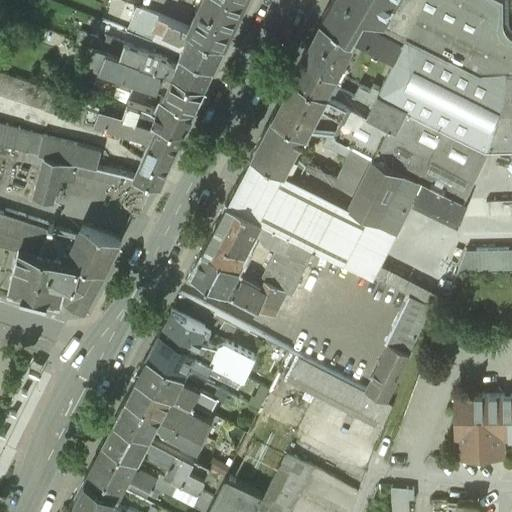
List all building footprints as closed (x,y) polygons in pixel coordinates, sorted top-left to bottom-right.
[(200,0),(188,27),(191,28),(190,30),(224,42),(243,0),(200,0)] [(511,35),(509,34),(505,29),(503,23),(502,0),(331,0),(321,18),(356,37),(367,15),(391,27),(408,36),(480,71),(507,70),(511,70),(511,35)] [(188,27),(140,8),(133,25),(152,33),(154,28),(182,40),(186,39),(181,51),(182,51),(214,64),(224,42),(190,30),(191,28),(188,27)] [(391,27),(367,15),(356,37),(355,37),(380,50),(391,27)] [(356,37),(321,18),(302,56),(336,73),(355,37),(356,37)] [(480,71),(408,36),(380,88),(377,93),(486,147),(508,88),(507,70),(480,71)] [(124,44),(106,38),(101,51),(119,57),(124,44)] [(167,60),(124,44),(119,57),(130,61),(203,87),(214,64),(182,51),(177,65),(171,63),(167,60)] [(101,51),(91,47),(88,56),(101,60),(98,69),(124,78),(130,61),(119,57),(101,51)] [(101,60),(88,56),(85,64),(98,69),(101,60)] [(336,73),(302,56),(292,75),(367,112),(377,93),(370,90),(360,85),(354,95),(337,86),(335,89),(329,86),(336,73)] [(203,87),(130,61),(124,78),(155,89),(159,79),(169,82),(163,97),(194,108),(203,87)] [(0,92),(26,99),(31,77),(0,69),(0,92)] [(292,75),(272,113),(305,130),(320,103),(344,116),(338,128),(354,136),(367,112),(292,75)] [(511,79),(487,148),(511,147),(511,79)] [(380,88),(373,84),(370,90),(377,93),(380,88)] [(88,103),(53,90),(46,111),(86,124),(83,132),(103,139),(107,126),(95,123),(100,106),(88,103)] [(486,147),(377,93),(367,112),(477,167),(486,147)] [(163,97),(160,96),(156,108),(128,98),(123,113),(184,130),(194,108),(163,97)] [(123,113),(100,106),(95,123),(107,126),(151,139),(136,177),(160,183),(184,130),(123,113)] [(477,167),(367,112),(354,136),(338,128),(335,134),(340,136),(462,198),(477,167)] [(305,130),(272,113),(252,153),(350,203),(358,187),(338,177),(307,161),(295,151),(305,130)] [(101,152),(0,125),(0,143),(45,155),(78,163),(96,168),(101,152)] [(462,198),(340,136),(336,147),(347,153),(338,177),(358,187),(350,203),(395,227),(411,193),(458,217),(466,200),(462,198)] [(350,203),(252,153),(228,200),(285,230),(315,245),(371,274),(395,227),(350,203)] [(78,163),(45,155),(36,193),(53,198),(60,174),(74,179),(78,163)] [(285,230),(228,200),(204,247),(238,264),(258,225),(265,237),(278,243),(285,230)] [(50,224),(6,210),(4,214),(0,212),(0,240),(19,246),(41,251),(50,224)] [(79,233),(54,228),(55,225),(50,224),(41,251),(105,268),(121,238),(83,225),(79,233)] [(315,245),(285,230),(278,243),(261,276),(286,288),(291,291),(315,245)] [(41,251),(19,246),(8,286),(69,301),(81,307),(82,306),(83,306),(85,306),(105,268),(41,251)] [(238,264),(204,247),(191,272),(273,314),(286,288),(261,276),(238,264)] [(511,247),(465,249),(458,270),(511,268),(511,247)] [(237,321),(181,293),(175,305),(218,324),(220,319),(224,321),(222,325),(233,330),(237,321)] [(408,293),(386,341),(388,342),(408,352),(429,304),(408,293)] [(205,325),(172,308),(160,330),(214,357),(224,362),(245,373),(254,354),(217,335),(214,337),(211,343),(199,336),(205,325)] [(461,324),(438,324),(438,338),(462,337),(461,324)] [(214,357),(160,330),(149,352),(182,369),(189,355),(195,358),(197,363),(208,368),(214,357)] [(388,342),(366,387),(386,397),(408,352),(388,342)] [(182,369),(149,352),(138,373),(189,399),(206,408),(213,394),(178,376),(182,369)] [(366,387),(301,354),(288,379),(382,427),(393,401),(386,397),(366,387)] [(224,362),(214,357),(208,368),(218,373),(224,362)] [(189,399),(138,373),(126,396),(203,434),(212,416),(187,403),(189,399)] [(511,393),(455,395),(456,455),(504,454),(503,436),(511,436),(511,393)] [(203,434),(126,396),(115,417),(148,434),(155,420),(160,423),(160,427),(197,444),(203,434)] [(148,434),(115,417),(104,438),(137,455),(145,440),(152,443),(148,449),(170,460),(165,469),(199,486),(210,465),(148,434)] [(137,455),(104,438),(95,454),(153,483),(156,477),(159,471),(143,463),(139,466),(133,463),(137,455)] [(264,493),(225,473),(215,494),(206,510),(205,511),(290,511),(314,466),(287,451),(264,493)] [(153,483),(95,454),(87,469),(121,486),(124,480),(130,483),(131,485),(147,494),(148,493),(153,483)] [(121,486),(87,469),(74,495),(106,511),(142,511),(130,506),(127,507),(111,499),(115,491),(118,493),(121,486)] [(172,485),(156,477),(153,483),(161,487),(169,491),(172,485)] [(161,487),(153,483),(148,493),(156,497),(161,487)] [(406,486),(390,485),(390,511),(405,511),(406,486)] [(205,489),(197,505),(206,510),(215,494),(205,489)] [(106,511),(74,495),(65,511),(106,511)] [(476,511),(477,502),(447,500),(446,511),(476,511)] [(153,502),(147,511),(154,511),(158,505),(153,502)]
